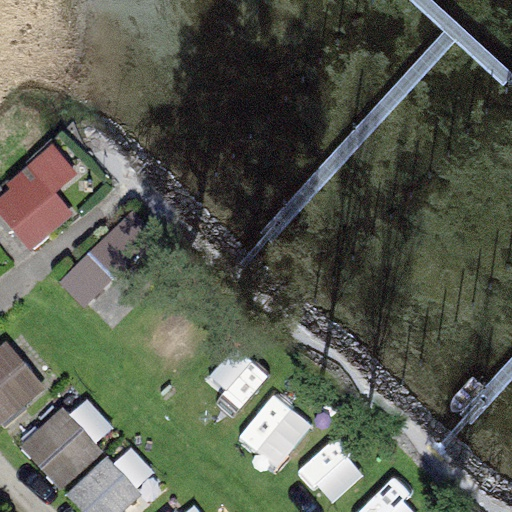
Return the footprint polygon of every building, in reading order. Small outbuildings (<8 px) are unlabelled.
[(58,191),(83,169),(57,140),(0,191),(0,212),(35,251),(78,213),(58,191)] [(138,210),(69,277),(95,303),(164,236),(138,210)] [(0,420),(5,426),(51,388),(11,339),(0,348),(0,420)] [(178,396),(203,421),(251,376),(226,350),(178,396)] [(275,437),(307,466),(339,431),(308,402),(275,437)] [(68,491),(111,449),(66,404),(23,446),(68,491)] [(72,496),(89,511),(127,511),(147,491),(109,456),(72,496)] [(173,511),(195,511),(186,501),(173,511)]
